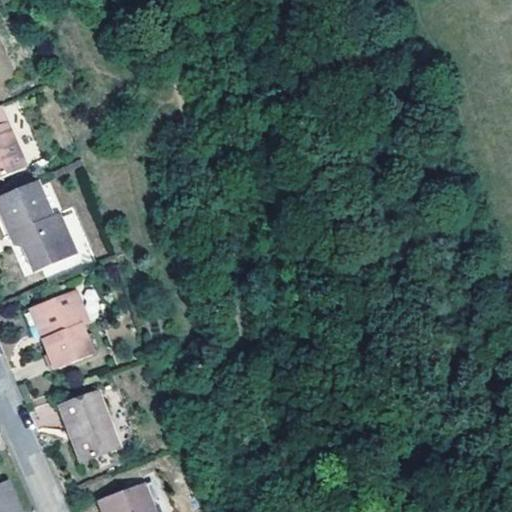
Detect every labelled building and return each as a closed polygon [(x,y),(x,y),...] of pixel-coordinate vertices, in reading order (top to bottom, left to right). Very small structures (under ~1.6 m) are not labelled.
[(0,179),(26,168),(6,121),(0,108),(0,179)] [(0,198),(0,214),(10,236),(7,238),(26,278),(78,256),(58,214),(52,217),(36,182),(0,198)] [(0,214),(0,233),(3,240),(7,238),(10,236),(0,214)] [(38,307),(51,338),(43,341),(55,370),(95,353),(84,325),(91,322),(78,291),(38,307)] [(51,338),(38,307),(31,309),(43,341),(51,338)] [(69,432),(73,445),(81,465),(118,452),(98,397),(59,411),(67,433),(69,432)] [(81,465),(73,445),(68,446),(77,467),(81,465)] [(0,497),(6,511),(14,511),(2,485),(0,486),(0,497)] [(97,502),(100,511),(152,511),(143,486),(97,502)]
